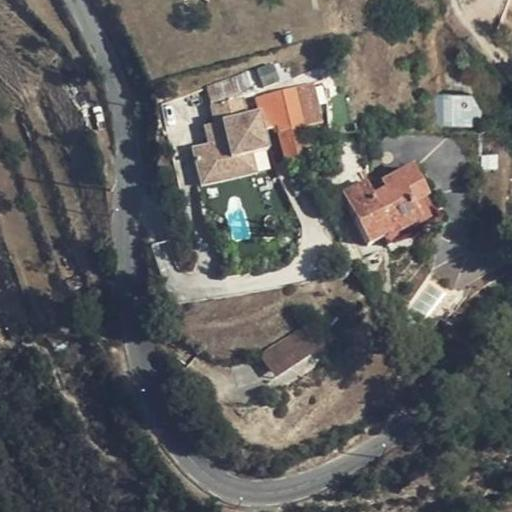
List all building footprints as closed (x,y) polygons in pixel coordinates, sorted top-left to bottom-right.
[(313,85),(291,91),(300,133),(323,128),(313,85)] [(288,135),(300,133),(291,91),(274,94),(281,106),(288,135)] [(278,137),(288,135),(281,106),(274,94),(268,95),(278,137)] [(240,95),(208,102),(213,120),(208,122),(212,141),(206,142),(190,146),(196,172),(235,162),(234,155),(250,151),(265,147),(257,110),(245,113),(240,95)] [(475,125),(476,95),(440,95),(440,125),(475,125)] [(208,122),(202,123),(206,142),(212,141),(208,122)] [(305,156),(300,133),(288,135),(294,158),(305,156)] [(278,137),(280,148),(284,161),(294,158),(288,135),(278,137)] [(254,169),(250,151),(234,155),(235,162),(196,172),(198,181),(254,169)] [(379,182),(385,194),(414,180),(408,169),(379,182)] [(366,183),(343,194),(368,244),(418,220),(412,207),(424,201),(414,180),(385,194),(373,200),(366,183)] [(273,377),(321,349),(306,324),(258,353),(273,377)]
